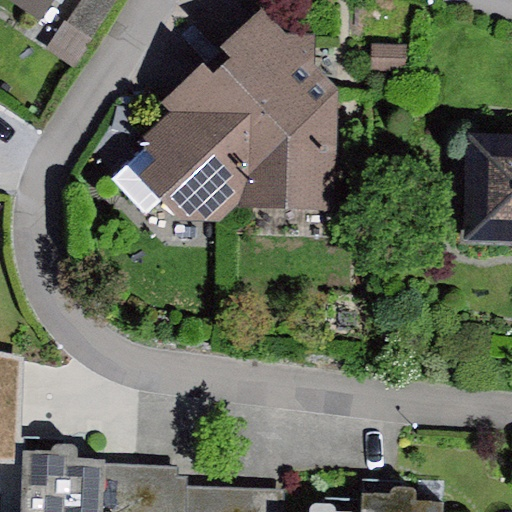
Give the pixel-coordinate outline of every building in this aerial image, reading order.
[(0,0),(0,12),(37,38),(63,0),(0,0)] [(84,0),(49,56),(76,73),(122,0),(84,0)] [(288,43),(264,19),(219,63),(230,74),(221,83),(259,120),(234,145),(231,219),(334,223),(339,97),(316,72),(315,42),(288,43)] [(259,120),(221,83),(214,92),(203,81),(168,115),(177,124),(115,184),(149,219),(162,207),(183,229),(222,230),(231,219),(234,145),(259,120)] [(511,146),(470,146),(465,250),(511,251),(511,146)] [(20,358),(0,353),(0,461),(13,462),(20,358)] [(53,460),(29,459),(26,511),(103,511),(105,468),(76,467),(77,454),(73,450),(56,449),(53,452),(53,460)] [(170,511),(171,470),(105,468),(103,511),(170,511)] [(180,470),(171,470),(170,511),(188,511),(189,492),(189,481),(180,480),(180,470)] [(284,511),(285,495),(189,492),(188,511),(284,511)] [(443,511),(444,511),(416,510),(416,499),(412,493),(392,493),(389,499),(364,498),(364,511),(443,511)]
